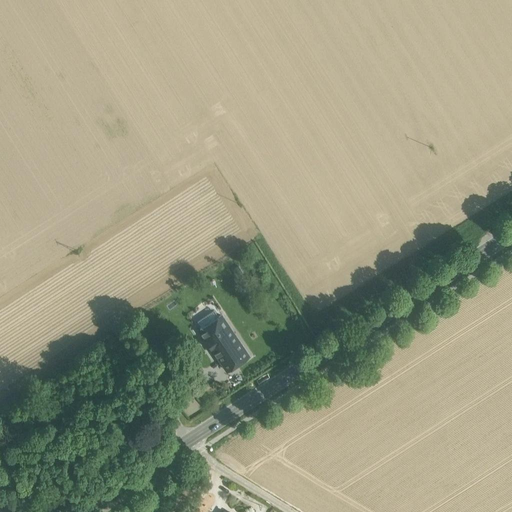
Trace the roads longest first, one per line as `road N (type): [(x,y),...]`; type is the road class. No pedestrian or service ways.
road 1 (primary): [(511,233),(186,440)]
road 2 (primary): [(186,440),(74,511)]
road 3 (unclassified): [(186,440),(295,511)]
